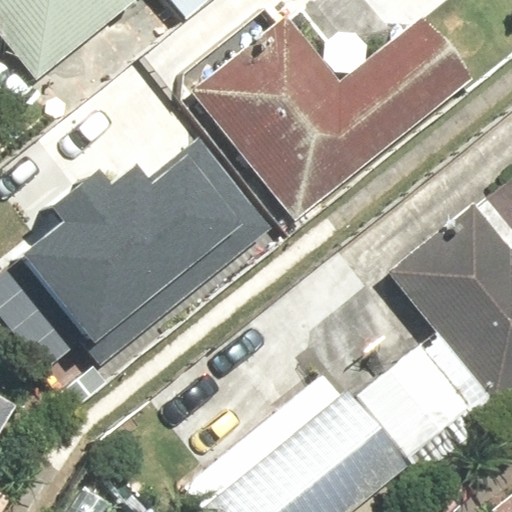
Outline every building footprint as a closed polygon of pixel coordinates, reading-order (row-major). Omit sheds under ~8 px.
[(0,0),(0,59),(26,91),(134,0),(0,0)] [(330,84),(273,18),(183,95),(292,223),(461,77),(409,17),(330,84)] [(0,269),(85,379),(266,240),(195,148),(105,216),(84,189),(0,254),(0,269)] [(346,399),(413,476),(511,389),(511,242),(504,249),(468,207),(379,285),(421,333),(346,399)] [(174,495),(188,511),(346,511),(398,468),(317,373),(174,495)] [(511,511),(511,491),(487,511),(511,511)]
